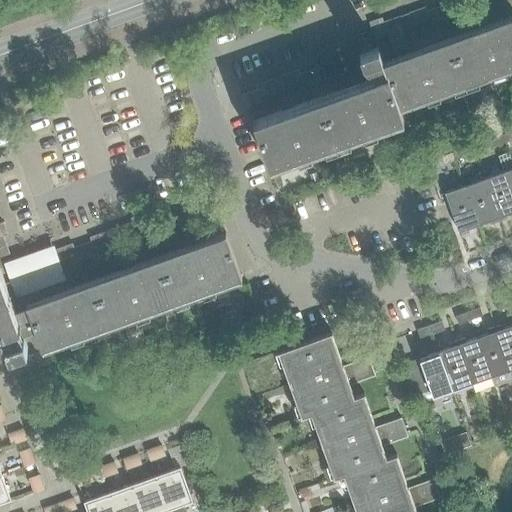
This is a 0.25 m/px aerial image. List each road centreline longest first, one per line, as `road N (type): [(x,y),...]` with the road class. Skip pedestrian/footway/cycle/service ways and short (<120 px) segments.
road 1 (residential): [(511,259),(439,282),(261,249),(217,143)]
road 2 (secondary): [(0,55),(151,0)]
